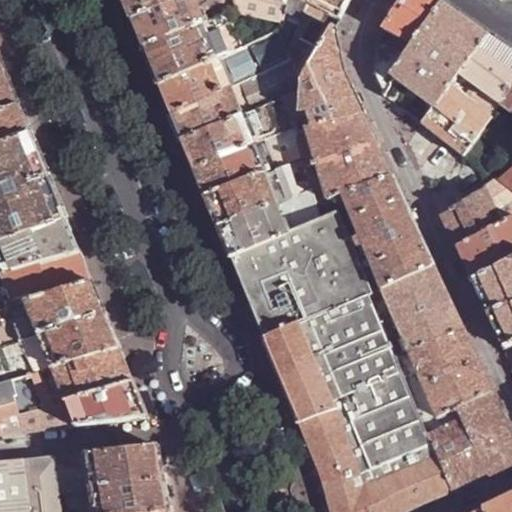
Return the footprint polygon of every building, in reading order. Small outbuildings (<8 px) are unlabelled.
[(187,0),(124,0),(129,11),(134,23),(187,0)] [(195,0),(187,0),(134,23),(146,51),(206,25),(195,0)] [(195,0),(206,25),(228,16),(236,12),(234,0),(195,0)] [(282,14),(282,16),(301,20),(307,4),(299,0),(286,0),(285,6),(282,14)] [(309,0),(307,4),(317,8),(340,20),(350,0),(309,0)] [(401,0),(383,28),(413,46),(442,4),(436,0),(401,0)] [(275,14),(282,16),(282,14),(285,6),(278,4),(275,14)] [(301,20),(311,24),(317,8),(307,4),(301,20)] [(465,19),(442,4),(413,46),(411,49),(454,81),(460,74),(488,35),(465,19)] [(228,16),(206,25),(220,60),(243,49),(228,16)] [(301,20),(282,16),(282,22),(281,29),(297,32),(301,20)] [(161,88),(220,60),(206,25),(146,51),(161,88)] [(336,28),(334,28),(321,51),(303,82),(302,92),(300,114),(311,116),(315,129),(364,114),(355,93),(346,74),(341,52),(336,28)] [(279,32),(290,52),(295,37),(297,32),(281,29),(279,32)] [(232,89),(293,60),(290,52),(279,32),(243,49),(220,60),(232,89)] [(488,35),(460,74),(480,88),(500,103),(511,87),(511,50),(509,49),(488,35)] [(303,82),(321,51),(295,37),(290,52),(293,60),(303,82)] [(392,75),(405,58),(378,47),(376,60),(374,73),(384,95),(389,87),(394,78),(394,77),(392,75)] [(394,78),(434,108),(453,83),(454,81),(411,49),(405,58),(392,75),(394,77),(394,78)] [(0,117),(21,108),(0,56),(0,117)] [(172,115),(232,89),(220,60),(161,88),(170,110),(172,115)] [(244,118),(302,92),(303,82),(293,60),(232,89),(244,118)] [(439,137),(464,155),(465,154),(473,142),(491,117),(471,99),(453,83),(434,108),(428,117),(422,124),(439,137)] [(511,87),(500,103),(511,112),(511,87)] [(500,103),(480,88),(471,99),(491,117),(500,103)] [(184,143),(244,118),(232,89),(172,115),(182,137),(184,143)] [(255,145),(299,126),(300,114),(302,92),(244,118),(255,145)] [(422,124),(428,117),(410,103),(409,103),(404,110),(422,124)] [(0,150),(33,137),(21,108),(0,117),(0,150)] [(311,116),(300,114),(299,126),(299,133),(308,130),(315,129),(311,116)] [(381,152),(364,114),(315,129),(308,130),(329,201),(344,196),(393,178),(381,152)] [(195,170),(255,145),(244,118),(184,143),(193,165),(195,170)] [(267,174),(302,159),(298,144),(299,133),(299,126),(255,145),(267,174)] [(308,130),(299,133),(298,144),(302,159),(311,190),(316,205),(329,201),(308,130)] [(0,200),(51,180),(33,137),(0,150),(0,200)] [(473,142),(465,154),(473,159),(480,148),(473,142)] [(204,193),(207,199),(264,175),(267,174),(255,145),(195,170),(204,193)] [(511,150),(503,161),(508,164),(511,160),(511,150)] [(311,190),(302,159),(267,174),(264,175),(276,205),(311,190)] [(511,170),(500,181),(511,189),(511,170)] [(220,229),(276,205),(264,175),(207,199),(218,226),(220,229)] [(393,178),(344,196),(361,239),(365,248),(383,291),(435,269),(412,220),(393,178)] [(0,200),(0,247),(4,246),(69,223),(51,180),(0,200)] [(485,187),(501,225),(511,218),(511,189),(500,181),(497,180),(485,187)] [(485,187),(443,215),(451,232),(459,248),(501,225),(485,187)] [(289,236),(321,222),(316,205),(311,190),(276,205),(289,236)] [(321,222),(339,214),(351,243),(355,241),(361,239),(344,196),(329,201),(316,205),(321,222)] [(233,261),(289,236),(276,205),(220,229),(231,257),(233,261)] [(250,302),(266,342),(302,326),(373,296),(373,295),(351,243),(339,214),(321,222),(289,236),(233,261),(239,276),(250,302)] [(467,265),(474,280),(511,260),(511,218),(501,225),(459,248),(467,265)] [(82,254),(69,223),(4,246),(15,273),(82,254)] [(365,248),(361,239),(355,241),(359,251),(365,248)] [(355,241),(351,243),(373,295),(383,291),(365,248),(359,251),(355,241)] [(15,273),(4,246),(0,247),(0,272),(5,271),(6,276),(15,273)] [(94,284),(82,254),(15,273),(6,276),(5,276),(15,309),(28,305),(94,284)] [(511,345),(511,260),(474,280),(490,315),(505,348),(511,345)] [(448,298),(435,269),(383,291),(410,355),(463,330),(448,298)] [(0,313),(15,309),(5,276),(6,276),(5,271),(0,272),(0,313)] [(94,284),(28,305),(41,336),(107,316),(94,284)] [(410,355),(383,291),(373,295),(373,296),(399,360),(410,355)] [(399,360),(373,296),(302,326),(336,408),(345,431),(363,487),(436,453),(430,437),(425,424),(399,360)] [(41,336),(28,305),(15,309),(0,313),(0,349),(41,337),(41,336)] [(107,316),(41,336),(41,337),(55,369),(121,350),(107,316)] [(336,408),(302,326),(266,342),(278,370),(290,398),(299,423),(336,408)] [(410,355),(437,418),(440,417),(456,410),(492,393),(476,357),(463,330),(410,355)] [(55,369),(41,337),(0,349),(0,385),(40,374),(55,369)] [(135,383),(121,350),(55,369),(40,374),(53,408),(69,403),(135,383)] [(410,355),(399,360),(425,424),(437,418),(410,355)] [(150,419),(135,383),(69,403),(53,408),(14,419),(1,424),(5,436),(79,428),(150,419)] [(0,436),(5,436),(1,424),(14,419),(0,386),(0,436)] [(511,436),(492,393),(456,410),(462,423),(488,477),(506,469),(511,465),(511,436)] [(414,511),(454,493),(436,453),(363,487),(345,431),(336,408),(299,423),(320,473),(331,511),(414,511)] [(456,410),(440,417),(446,429),(447,430),(462,423),(456,410)] [(430,437),(446,429),(440,417),(437,418),(425,424),(430,437)] [(483,480),(488,477),(462,423),(447,430),(446,429),(430,437),(436,453),(454,493),(460,491),(483,480)] [(171,511),(161,448),(88,456),(94,491),(97,511),(171,511)] [(94,491),(88,456),(58,460),(62,495),(94,491)] [(58,460),(27,463),(32,511),(63,511),(62,495),(58,460)] [(0,466),(0,511),(32,511),(27,463),(0,466)] [(511,511),(511,498),(502,503),(484,511),(483,511),(511,511)]
